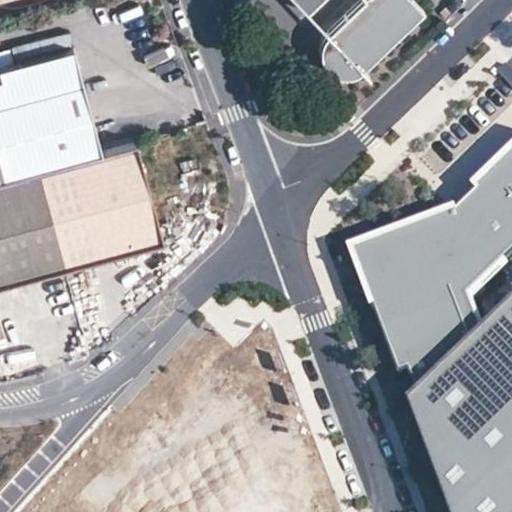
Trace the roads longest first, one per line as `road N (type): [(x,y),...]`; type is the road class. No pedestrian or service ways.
road 1 (unclassified): [(280,206),(387,511)]
road 2 (tertiary): [(502,0),(280,206)]
road 3 (tertiary): [(91,397),(280,206)]
road 4 (tertiary): [(198,0),(280,206)]
road 5 (trunk): [(0,508),(91,397)]
